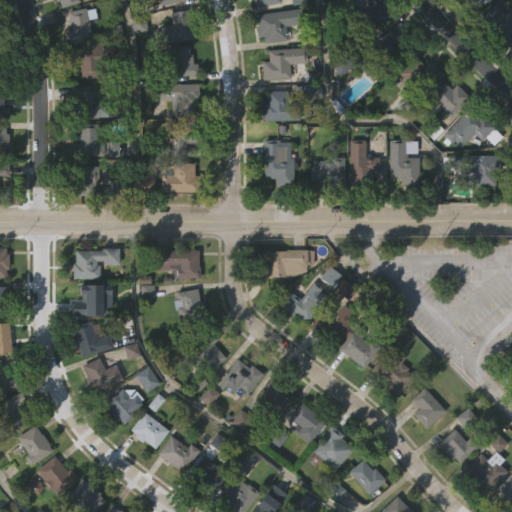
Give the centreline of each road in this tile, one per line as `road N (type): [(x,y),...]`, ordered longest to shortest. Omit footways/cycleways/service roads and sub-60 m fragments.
road 1 (residential): [(456,511),(371,417),(243,313),(234,292),(232,83),(219,0)]
road 2 (residential): [(179,511),(98,451),(52,383),(41,332),(42,107),(23,0)]
road 3 (tertiary): [(0,219),(511,219)]
road 4 (residential): [(511,100),(424,0)]
